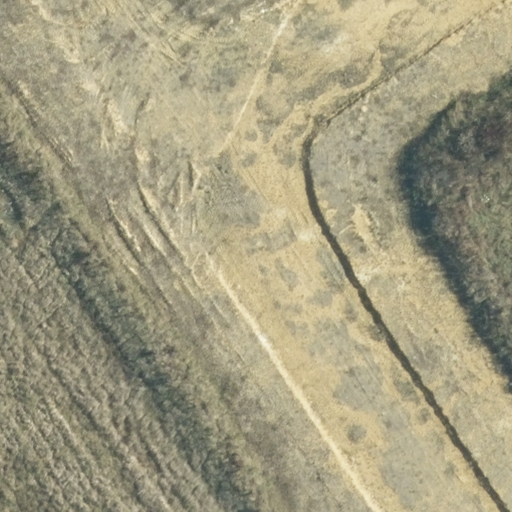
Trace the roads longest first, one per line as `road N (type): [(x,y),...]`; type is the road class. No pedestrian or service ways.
road 1 (residential): [(454,511),(204,117)]
road 2 (residential): [(204,117),(382,0)]
road 3 (residential): [(204,117),(124,0)]
